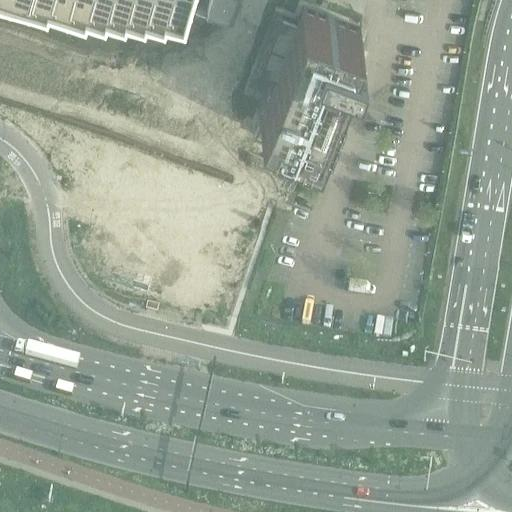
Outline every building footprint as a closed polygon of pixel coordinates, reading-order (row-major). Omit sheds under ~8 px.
[(47,0),(45,8),(46,8),(48,3),(65,9),(67,0),(47,0)] [(67,0),(65,9),(83,14),(87,0),(67,0)] [(87,0),(83,14),(84,15),(86,10),(103,15),(107,0),(87,0)] [(107,0),(103,15),(104,16),(106,11),(123,16),(127,0),(107,0)] [(127,0),(123,16),(124,17),(125,12),(143,18),(148,0),(127,0)] [(148,0),(143,18),(144,18),(145,13),(162,19),(168,0),(148,0)] [(168,0),(162,19),(163,19),(165,14),(183,20),(189,0),(168,0)] [(297,22),(282,16),(282,15),(281,15),(259,73),(260,74),(260,73),(276,79),(260,121),(254,138),(311,159),(312,159),(317,143),(318,144),(323,129),(330,131),(330,132),(331,132),(342,103),(344,103),(346,103),(347,102),(348,101),(348,100),(349,99),(349,98),(349,97),(349,96),(349,95),(348,94),(347,93),(346,93),(364,46),(356,43),(361,30),(303,8),(297,22)]
